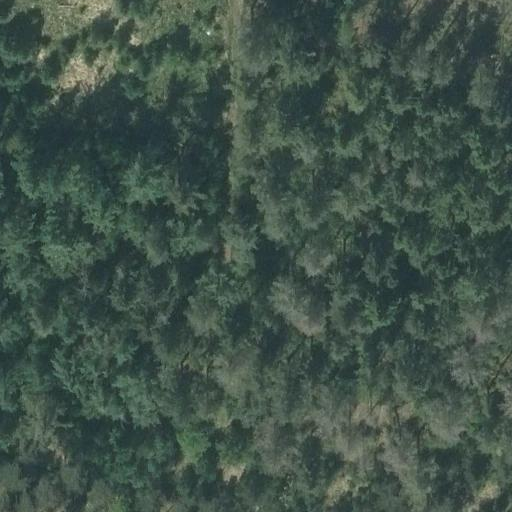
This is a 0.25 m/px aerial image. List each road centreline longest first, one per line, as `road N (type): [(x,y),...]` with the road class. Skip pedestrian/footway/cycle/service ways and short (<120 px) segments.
road 1 (track): [(240,0),(216,424),(227,475),(259,511)]
road 2 (track): [(0,406),(216,424),(392,459),(511,463)]
